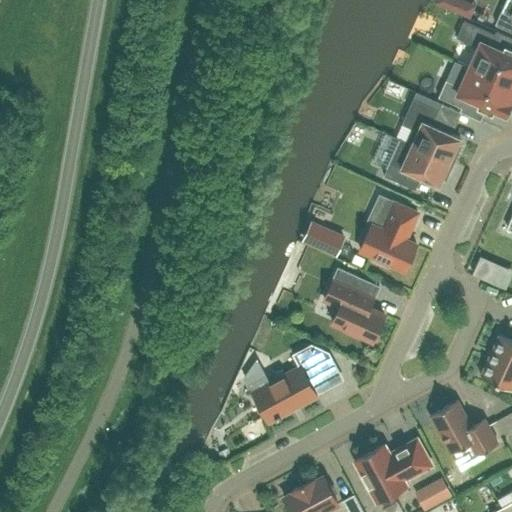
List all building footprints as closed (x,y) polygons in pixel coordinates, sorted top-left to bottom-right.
[(473,17),(480,1),(476,0),(443,0),(441,5),(473,17)] [(511,30),(511,2),(507,0),(505,0),(495,23),(511,30)] [(464,19),(456,36),(478,46),(470,65),(511,84),(511,49),(505,46),(503,50),(490,44),(495,33),(464,19)] [(446,79),(438,95),(461,106),(466,96),(480,102),(478,106),(491,112),(493,108),(495,102),(507,108),(511,97),(511,84),(470,65),(460,85),(446,79)] [(407,140),(453,161),(461,145),(457,143),(460,136),(432,124),(438,109),(413,97),(402,122),(413,127),(407,140)] [(453,161),(407,140),(400,136),(383,173),(405,184),(411,171),(438,183),(442,176),(445,178),(453,161)] [(404,269),(416,243),(405,238),(417,211),(394,201),(382,227),(372,223),(360,249),(375,256),(373,260),(386,266),(388,262),(404,269)] [(310,218),(300,238),(335,254),(344,234),(310,218)] [(339,305),(332,321),(372,340),(384,313),(369,306),(379,284),(339,266),(324,298),(339,305)] [(511,339),(499,333),(480,374),(511,388),(511,339)] [(291,370),(290,368),(271,379),(272,381),(253,391),(268,419),(275,416),(276,417),(280,415),(280,413),(315,394),(306,377),(333,362),(326,350),(311,343),(293,353),(300,366),(291,370)] [(497,442),(484,417),(471,424),(457,399),(429,414),(450,451),(469,441),(476,454),(497,442)] [(393,450),(393,451),(388,454),(383,444),(356,459),(363,471),(359,473),(367,486),(370,485),(378,499),(405,484),(402,479),(431,463),(417,437),(393,450)] [(293,488),(293,490),(284,495),(292,511),(326,511),(327,511),(326,509),(338,502),(333,494),(334,491),(330,484),(327,483),(323,474),(313,480),(312,478),(293,488)] [(427,509),(456,496),(448,477),(419,490),(427,509)] [(364,511),(354,493),(342,500),(348,511),(364,511)] [(511,511),(511,500),(501,506),(504,511),(511,511)]
